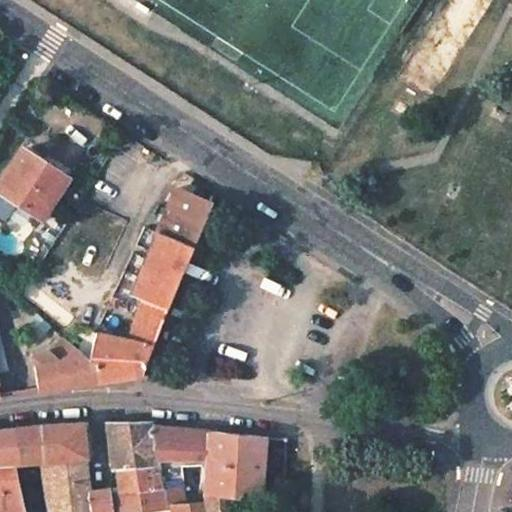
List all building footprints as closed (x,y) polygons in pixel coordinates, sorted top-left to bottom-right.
[(67,177),(23,149),(0,184),(0,191),(41,219),(67,177)] [(209,208),(184,195),(163,234),(156,231),(129,295),(140,300),(126,339),(95,331),(79,354),(95,367),(97,381),(120,378),(141,375),(209,208)] [(51,355),(34,358),(38,390),(70,385),(97,381),(95,367),(79,354),(66,343),(51,355)] [(61,423),(38,424),(42,461),(85,453),(81,422),(61,423)] [(128,422),(106,422),(113,469),(128,468),(158,467),(149,425),(149,422),(128,422)] [(0,511),(24,511),(18,471),(23,470),(22,464),(42,461),(38,424),(0,428),(0,511)] [(188,428),(149,425),(158,467),(180,463),(208,459),(209,430),(188,428)] [(236,433),(209,430),(208,459),(207,493),(208,493),(231,496),(236,433)] [(256,435),(236,433),(231,496),(259,499),(265,436),(256,435)] [(85,453),(42,461),(44,485),(48,511),(87,511),(85,485),(89,485),(85,453)] [(180,463),(158,467),(162,488),(165,506),(168,505),(169,511),(210,511),(209,502),(186,503),(180,463)] [(158,467),(128,468),(130,491),(162,488),(158,467)] [(89,485),(85,485),(87,511),(125,511),(165,506),(162,488),(130,491),(122,492),(121,488),(111,489),(111,484),(89,485)] [(232,511),(231,496),(208,493),(209,502),(210,511),(232,511)]
